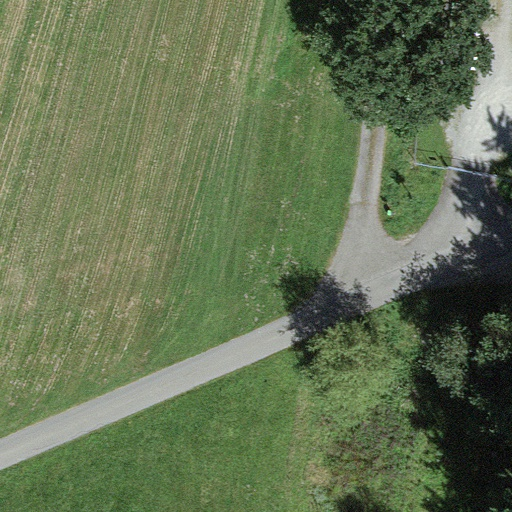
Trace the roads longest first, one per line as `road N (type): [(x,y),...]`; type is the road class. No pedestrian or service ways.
road 1 (unclassified): [(511,233),(431,276),(0,451)]
road 2 (track): [(357,305),(407,0)]
